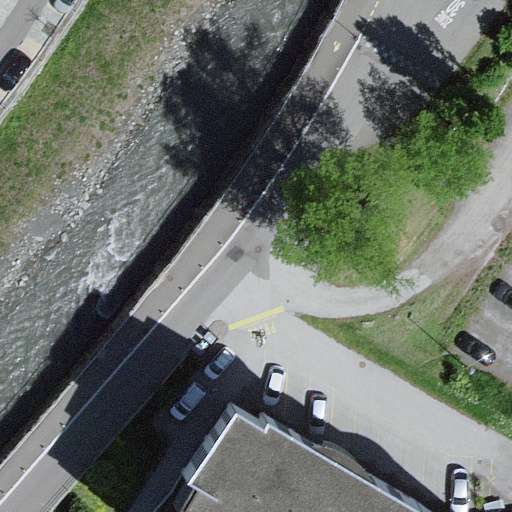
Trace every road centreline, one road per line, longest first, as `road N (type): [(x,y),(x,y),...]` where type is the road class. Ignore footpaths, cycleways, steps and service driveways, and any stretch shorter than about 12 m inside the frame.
road 1 (residential): [(18,511),(214,289),(303,172),(415,0)]
road 2 (unknown): [(214,289),(363,298),(409,279),(511,147)]
road 3 (unknown): [(199,306),(511,477)]
road 4 (track): [(410,7),(471,40),(430,122),(303,172)]
